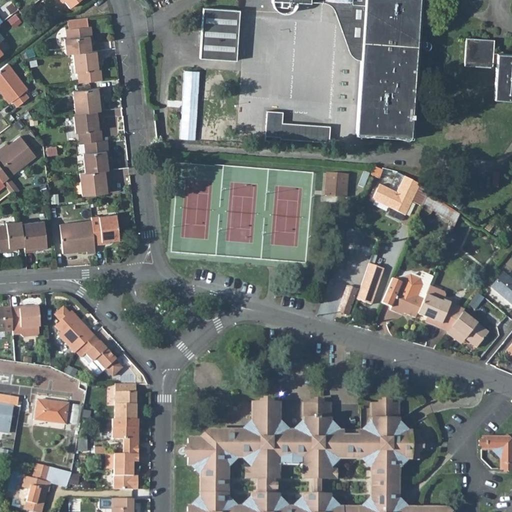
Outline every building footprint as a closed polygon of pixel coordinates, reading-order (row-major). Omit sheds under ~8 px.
[(275,0),(287,1),(287,5),(290,5),(290,1),(322,3),(322,0),(351,0),(351,5),(364,6),(360,60),(355,133),(356,134),(357,136),(358,137),(360,137),(364,136),(375,134),(389,135),(405,140),(407,140),(409,138),(410,136),(419,0),(275,0)] [(322,0),(322,3),(326,3),(330,5),(333,8),(334,12),(338,23),(342,33),(345,42),(347,48),(349,53),(352,57),(355,59),(358,60),(360,60),(364,6),(351,5),(351,0),(322,0)] [(235,60),(239,10),(202,7),(199,58),(235,60)] [(13,27),(21,21),(16,15),(8,21),(13,27)] [(87,26),(86,17),(66,19),(67,28),(87,26)] [(72,53),(90,51),(89,44),(87,26),(67,28),(65,29),(66,38),(63,39),(65,54),(72,53)] [(0,45),(4,50),(11,45),(5,38),(0,42),(0,45)] [(494,40),(466,38),(463,66),(492,67),(492,62),(496,62),(493,99),(511,100),(511,54),(493,53),(494,40)] [(27,57),(34,55),(32,48),(24,50),(27,57)] [(90,51),(72,53),(74,72),(77,72),(78,82),(101,80),(100,68),(97,69),(96,63),(99,62),(101,62),(100,50),(90,51)] [(26,89),(6,63),(0,68),(0,92),(8,103),(11,101),(16,107),(28,98),(23,92),(26,89)] [(179,139),(194,140),(199,71),(184,70),(179,139)] [(98,99),(97,88),(72,91),(75,113),(100,110),(103,110),(102,99),(101,99),(98,99)] [(78,143),(84,142),(101,140),(100,129),(98,129),(97,123),(99,123),(102,122),(100,110),(75,113),(73,113),(75,133),(77,132),(78,143)] [(35,156),(20,136),(8,145),(0,151),(0,179),(4,185),(10,192),(18,190),(8,177),(35,156)] [(82,153),(84,172),(107,170),(112,169),(111,157),(108,157),(106,157),(105,151),(108,151),(106,139),(101,140),(84,142),(85,153),(82,153)] [(376,186),(382,170),(373,167),(369,176),(367,182),(376,186)] [(107,170),(84,172),(79,173),(81,195),(106,192),(105,181),(107,181),(108,181),(107,170)] [(347,174),(326,173),(325,184),(335,185),(334,196),(345,197),(347,174)] [(392,188),(397,178),(392,175),(387,186),(392,188)] [(415,185),(398,177),(397,178),(392,188),(388,196),(397,201),(396,202),(402,205),(402,204),(412,210),(408,217),(415,221),(420,208),(426,197),(412,190),(415,185)] [(361,192),(364,185),(359,183),(356,190),(361,192)] [(335,185),(325,184),(324,195),(334,196),(335,185)] [(426,197),(420,208),(430,214),(432,210),(451,222),(455,224),(459,215),(427,195),(426,197)] [(463,204),(454,198),(450,205),(458,211),(463,204)] [(393,214),(386,212),(384,219),(390,221),(392,215),(393,214)] [(91,221),(94,244),(102,243),(101,241),(109,240),(119,239),(116,214),(91,217),(91,221)] [(21,223),(23,246),(24,252),(35,251),(35,249),(35,247),(46,246),(43,220),(21,223)] [(21,223),(20,221),(5,223),(5,225),(0,225),(0,248),(16,247),(23,246),(21,223)] [(94,244),(91,221),(59,224),(62,250),(72,249),(72,252),(86,250),(86,253),(94,252),(94,244)] [(450,236),(455,224),(451,222),(446,234),(450,236)] [(493,225),(489,222),(484,228),(488,232),(493,225)] [(363,234),(348,229),(344,239),(359,245),(363,234)] [(375,239),(364,235),(363,234),(359,245),(373,250),(376,240),(375,239)] [(365,266),(359,263),(350,285),(357,288),(365,266)] [(357,299),(372,304),(385,268),(370,263),(357,299)] [(422,272),(418,279),(421,285),(416,296),(422,299),(428,286),(432,276),(422,272)] [(511,281),(502,273),(491,287),(511,318),(511,281)] [(416,314),(422,299),(416,296),(421,285),(418,279),(408,275),(403,278),(401,283),(391,278),(380,303),(390,307),(403,313),(414,318),(416,314)] [(422,299),(416,314),(426,318),(433,321),(431,325),(447,332),(461,313),(464,310),(443,301),(445,296),(443,292),(428,286),(422,299)] [(357,290),(346,287),(337,311),(348,315),(357,290)] [(19,307),(10,308),(11,326),(12,331),(12,335),(20,334),(23,337),(36,336),(38,333),(38,326),(39,326),(37,306),(26,307),(26,309),(19,309),(19,307)] [(70,311),(68,313),(62,307),(54,315),(59,321),(54,326),(60,332),(57,335),(74,353),(79,348),(92,335),(70,311)] [(402,316),(403,313),(390,307),(389,310),(402,316)] [(0,331),(4,331),(12,331),(11,326),(10,308),(3,308),(0,308),(0,331)] [(487,333),(461,313),(447,332),(446,333),(453,338),(457,333),(465,339),(475,347),(487,333)] [(453,338),(460,344),(465,339),(457,333),(453,338)] [(97,343),(98,342),(92,335),(79,348),(92,361),(94,359),(104,369),(105,368),(112,376),(121,368),(114,360),(115,359),(101,345),(100,346),(97,343)] [(104,369),(94,359),(92,361),(89,364),(89,367),(96,374),(98,374),(104,369)] [(76,370),(67,366),(64,373),(73,377),(76,370)] [(135,419),(135,384),(114,384),(114,419),(135,419)] [(17,406),(18,398),(0,395),(0,402),(12,405),(17,406)] [(65,420),(67,404),(36,400),(34,414),(65,420)] [(0,431),(7,433),(12,405),(0,402),(0,431)] [(309,404),(302,405),(302,424),(295,432),(285,432),(278,424),(278,405),(271,404),(258,404),(251,404),(251,424),(243,431),(208,431),(208,434),(203,439),(187,438),(187,445),(187,458),(187,465),(199,465),(199,507),(187,507),(186,511),(446,511),(446,508),(408,508),(406,506),(402,502),(397,496),(397,466),(405,458),(417,458),(417,452),(417,439),(417,432),(405,432),(397,424),(397,404),(390,404),(377,404),(370,405),(370,424),(362,432),(337,432),(329,424),(329,404),(309,404)] [(64,424),(65,420),(34,414),(34,420),(64,424)] [(135,419),(114,419),(112,419),(111,438),(112,438),(123,439),(123,454),(128,454),(137,454),(137,419),(135,419)] [(504,437),(485,437),(485,449),(490,449),(501,449),(501,459),(500,469),(511,468),(511,439),(509,437),(508,437),(506,435),(504,437)] [(501,459),(501,449),(490,449),(501,459)] [(114,454),(105,454),(105,469),(113,469),(114,454)] [(128,454),(123,454),(114,454),(113,469),(113,489),(137,489),(137,479),(132,479),(132,476),(132,462),(137,462),(137,454),(128,454)] [(70,473),(64,471),(35,463),(31,478),(24,476),(21,487),(29,489),(23,509),(34,511),(40,511),(44,501),(42,500),(44,491),(46,491),(48,492),(50,483),(65,487),(70,473)] [(111,499),(98,499),(98,508),(111,508),(111,499)] [(131,511),(132,499),(111,499),(111,508),(110,511),(131,511)]
